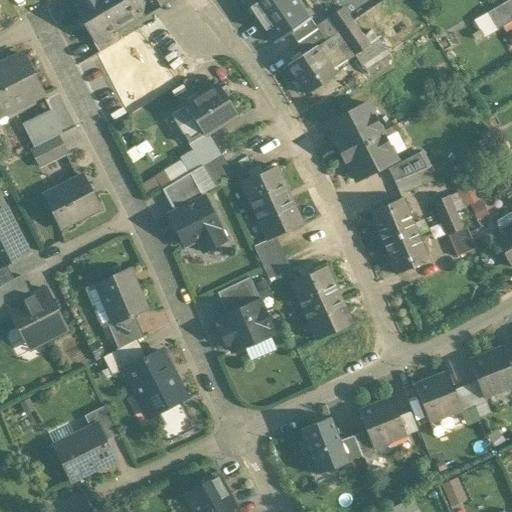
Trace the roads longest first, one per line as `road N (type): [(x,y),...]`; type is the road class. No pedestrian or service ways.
road 1 (residential): [(411,357),(283,109),(237,50),(198,19)]
road 2 (residential): [(0,43),(43,22),(141,217)]
road 3 (residential): [(141,217),(235,429)]
road 4 (residential): [(235,429),(61,511)]
road 5 (residential): [(411,357),(235,429)]
